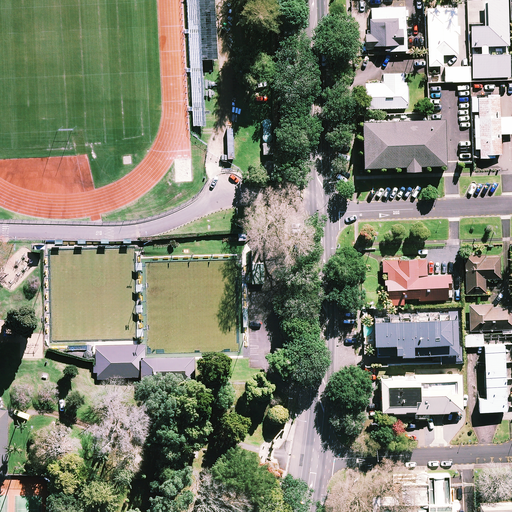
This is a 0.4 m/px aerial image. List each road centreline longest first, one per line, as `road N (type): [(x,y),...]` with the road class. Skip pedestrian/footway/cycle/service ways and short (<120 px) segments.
road 1 (secondary): [(327,212),(322,458)]
road 2 (secondary): [(308,458),(316,345),(312,213)]
road 3 (secondary): [(312,213),(306,0)]
road 4 (secondary): [(320,0),(327,212)]
road 5 (residential): [(511,451),(322,458)]
road 6 (residential): [(511,205),(327,212)]
